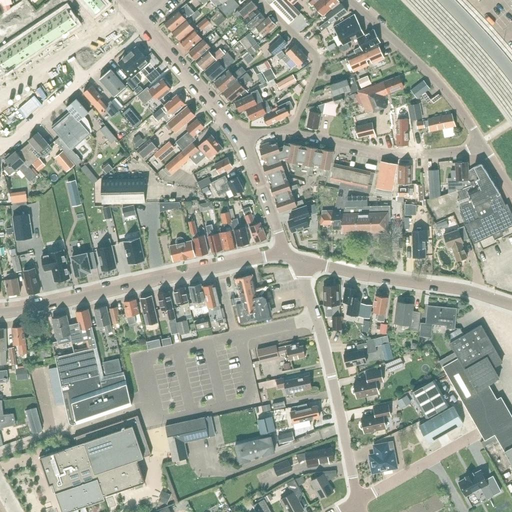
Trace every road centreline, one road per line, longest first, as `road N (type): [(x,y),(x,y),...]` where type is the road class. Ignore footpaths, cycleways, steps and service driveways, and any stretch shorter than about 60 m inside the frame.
road 1 (tertiary): [(281,256),(0,313)]
road 2 (unclassified): [(359,501),(300,260)]
road 3 (tertiary): [(511,308),(472,291),(300,260)]
road 4 (residential): [(481,143),(426,72),(346,0)]
road 5 (residential): [(481,143),(391,154),(295,132)]
road 6 (residential): [(295,132),(317,61),(258,0)]
road 7 (residential): [(0,97),(131,8)]
road 8 (residential): [(240,134),(140,17)]
road 9 (unclassified): [(281,256),(240,134)]
road 10 (residential): [(359,501),(470,439)]
